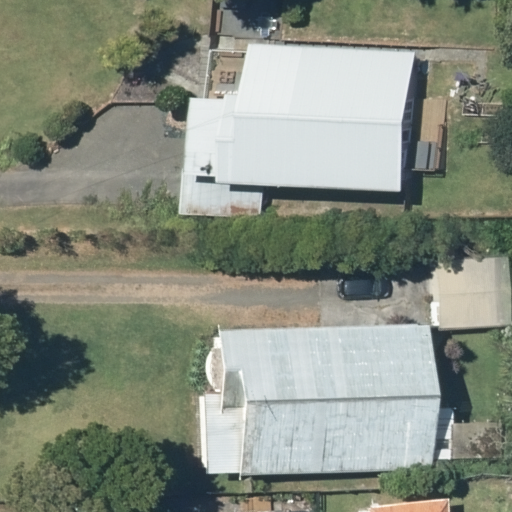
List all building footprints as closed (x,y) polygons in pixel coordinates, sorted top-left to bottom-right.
[(409,179),(417,43),(252,34),(252,41),(208,38),(206,87),(196,86),(190,202),(268,207),(270,171),(409,179)] [(496,251),(418,254),(421,324),(499,320),(496,251)] [(403,317),(190,321),(191,399),(211,399),(211,465),(412,460),(412,450),(486,449),(485,416),(436,417),(436,397),(406,398),(403,317)] [(342,511),(429,511),(428,493),(341,498),(342,511)] [(167,511),(253,511),(252,503),(167,511)]
